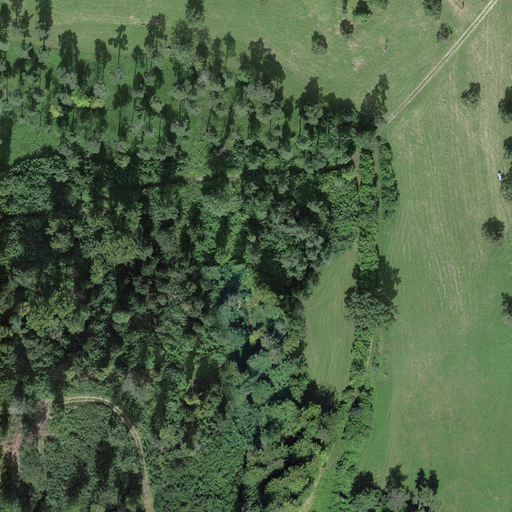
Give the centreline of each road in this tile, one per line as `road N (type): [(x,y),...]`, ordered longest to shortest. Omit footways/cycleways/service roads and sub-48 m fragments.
road 1 (track): [(372,138),(378,198),(368,346),(304,511)]
road 2 (track): [(0,220),(148,183),(341,162)]
road 3 (track): [(492,0),(389,120),(341,162)]
